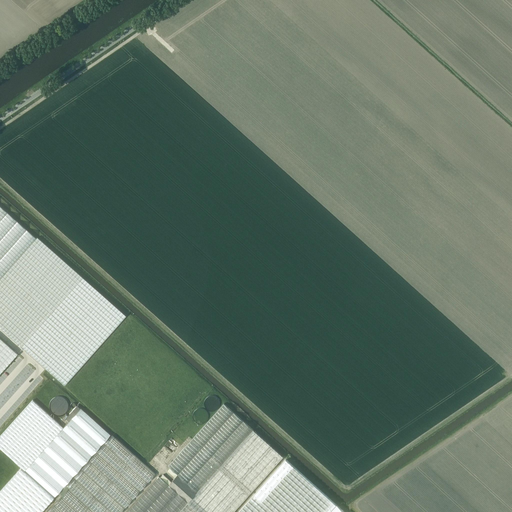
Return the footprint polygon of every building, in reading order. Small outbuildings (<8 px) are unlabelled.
[(0,327),(65,384),(125,317),(126,316),(37,237),(36,238),(0,206),(0,327)] [(0,372),(17,353),(0,337),(0,372)] [(64,398),(62,397),(58,396),(54,398),(51,401),(49,404),(49,408),(51,412),(53,414),(56,416),(60,416),(65,415),(68,412),(69,407),(69,403),(67,400),(64,398)] [(31,398),(0,432),(0,448),(24,471),(63,427),(31,398)] [(192,439),(168,466),(178,474),(168,485),(198,511),(233,511),(283,456),(224,404),(224,403),(220,408),(205,425),(192,439)] [(0,497),(0,511),(40,511),(110,435),(80,408),(77,406),(65,418),(69,421),(63,427),(24,471),(0,497)] [(68,488),(47,511),(46,511),(120,511),(132,499),(155,474),(143,463),(112,435),(89,460),(66,486),(68,488)] [(344,511),(336,505),(286,459),(238,511),(344,511)] [(159,476),(126,511),(198,511),(168,485),(159,476)]
